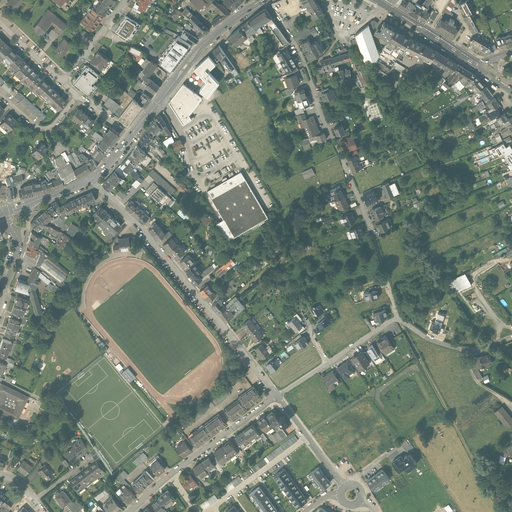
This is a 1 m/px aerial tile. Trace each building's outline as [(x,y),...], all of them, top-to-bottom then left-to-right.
[(8,0),(6,3),(13,10),(21,0),(8,0)] [(107,11),(110,8),(100,0),(98,0),(94,6),(104,15),(105,15),(107,13),(107,11)] [(210,9),(208,6),(212,1),(210,0),(191,0),(190,2),(203,16),(210,9)] [(214,0),(212,0),(212,1),(208,6),(210,9),(212,10),(215,8),(218,3),(214,0)] [(224,0),(223,2),(226,5),(227,7),(228,7),(232,10),(243,0),(224,0)] [(287,20),(287,18),(299,13),(302,11),(309,9),(306,4),(304,5),(302,3),(303,1),(301,1),(300,0),(281,0),(271,4),(273,8),(282,20),(285,19),(286,21),(288,20),(288,19),(287,20)] [(300,0),(301,1),(303,1),(302,3),(304,5),(306,4),(309,9),(317,3),(315,0),(300,0)] [(422,7),(414,3),(416,0),(401,0),(398,5),(418,17),(425,6),(423,6),(422,7)] [(456,0),(450,0),(444,9),(449,13),(455,4),(457,3),(456,0)] [(473,11),(474,11),(468,0),(466,0),(459,4),(465,15),(473,11)] [(144,11),(146,7),(136,1),(132,9),(137,12),(139,13),(141,10),(144,11)] [(214,26),(230,13),(222,5),(218,3),(215,8),(221,14),(211,22),(214,26)] [(323,13),(317,3),(309,9),(312,14),(311,15),(313,19),(323,13)] [(429,6),(427,5),(426,7),(425,6),(418,17),(424,21),(429,13),(425,10),(429,6)] [(104,15),(94,6),(90,10),(87,13),(88,14),(98,22),(100,20),(102,18),(102,17),(104,15)] [(170,16),(176,19),(181,13),(183,12),(175,8),(170,16)] [(193,15),(186,8),(183,12),(181,13),(189,19),(193,15)] [(255,15),(249,20),(256,29),(259,35),(267,30),(263,25),(264,24),(262,22),(264,21),(266,24),(267,23),(272,19),(265,8),(255,15)] [(50,26),(60,35),(67,26),(55,16),(47,9),(33,27),(34,28),(33,29),(39,34),(40,32),(41,33),(43,34),(43,35),(46,37),(49,34),(46,32),(50,26)] [(429,18),(434,21),(438,14),(433,10),(429,18)] [(465,15),(464,15),(472,32),(481,27),(473,11),(465,15)] [(98,22),(88,14),(83,21),(80,19),(77,22),(84,27),(87,25),(93,30),(98,23),(98,22)] [(189,19),(193,23),(197,19),(193,15),(189,19)] [(443,15),(435,27),(453,38),(460,25),(453,21),(454,20),(450,18),(449,19),(443,15)] [(120,34),(127,39),(128,37),(129,38),(137,26),(136,26),(138,23),(132,20),(126,16),(115,31),(120,34)] [(206,27),(197,19),(193,23),(196,26),(200,30),(201,31),(205,34),(209,31),(206,27)] [(278,27),(272,19),(267,23),(284,47),(287,45),(290,43),(279,29),(278,27)] [(251,33),(256,29),(249,20),(240,28),(247,36),(251,33)] [(359,46),(367,68),(368,71),(369,71),(379,55),(371,32),(376,24),(372,21),(355,35),(356,39),(359,46)] [(384,39),(388,41),(395,29),(385,23),(385,22),(382,22),(383,24),(382,26),(380,24),(378,28),(378,27),(374,32),(382,37),(381,37),(384,39)] [(297,28),(300,33),(307,29),(304,24),(297,28)] [(309,30),(313,37),(318,34),(314,27),(309,30)] [(243,40),(247,36),(240,28),(228,38),(232,43),(234,41),(237,45),(240,43),(241,44),(243,42),(244,41),(243,40)] [(175,34),(166,29),(164,33),(173,37),(175,34)] [(382,83),(387,75),(396,62),(404,49),(409,38),(395,29),(388,41),(379,55),(369,71),(375,79),(382,83)] [(185,39),(189,34),(184,30),(180,36),(185,39)] [(84,31),(80,36),(85,40),(89,34),(84,31)] [(321,35),(322,39),(329,37),(327,32),(326,33),(325,31),(320,32),(321,34),(321,35)] [(507,47),(511,44),(511,32),(508,33),(508,35),(503,37),(507,47)] [(251,33),(247,36),(252,45),(255,43),(253,40),(255,38),(251,33)] [(194,45),(198,41),(195,38),(192,36),(189,34),(185,39),(192,44),(194,45)] [(161,61),(159,63),(163,66),(163,67),(170,72),(172,69),(173,71),(191,48),(189,47),(192,44),(180,36),(178,35),(174,38),(176,40),(173,44),(172,43),(160,60),(161,61)] [(252,45),(247,36),(243,40),(244,41),(243,42),(248,48),(252,45)] [(480,51),(485,54),(486,53),(490,52),(491,52),(491,51),(493,51),(493,50),(492,45),(491,45),(476,36),(473,37),(472,38),(471,38),(470,39),(470,40),(470,41),(468,44),(471,46),(475,48),(480,51)] [(0,58),(1,58),(10,48),(0,37),(0,58)] [(499,49),(507,47),(503,37),(500,38),(500,37),(495,38),(499,49)] [(310,59),(310,60),(318,55),(318,54),(323,51),(319,44),(317,39),(316,39),(316,40),(311,43),(309,38),(300,43),(307,55),(307,56),(308,59),(309,59),(310,59)] [(434,56),(437,51),(409,38),(404,49),(412,53),(411,53),(424,59),(430,62),(434,56)] [(64,39),(54,52),(61,57),(71,45),(64,39)] [(281,61),(277,54),(286,49),(287,49),(288,48),(287,45),(284,47),(271,54),(277,64),(280,62),(281,61)] [(99,51),(103,54),(107,50),(102,46),(99,51)] [(219,46),(212,51),(219,59),(221,56),(223,59),(222,59),(230,70),(234,67),(219,46)] [(5,60),(9,63),(17,54),(10,48),(1,58),(4,61),(5,60)] [(141,52),(131,48),(130,52),(139,56),(141,52)] [(291,56),(287,49),(286,49),(277,54),(281,61),(291,56)] [(336,64),(345,61),(351,59),(349,53),(345,49),(340,51),(337,53),(331,56),(331,58),(333,65),(336,64)] [(99,51),(91,61),(97,66),(101,69),(104,66),(105,67),(108,63),(107,62),(109,59),(103,54),(99,51)] [(434,62),(442,66),(447,58),(437,51),(434,56),(430,62),(432,64),(434,62)] [(24,61),(17,54),(9,63),(12,66),(11,67),(15,71),(24,61)] [(208,56),(194,69),(206,82),(200,90),(208,97),(219,83),(208,71),(215,64),(208,56)] [(291,56),(281,61),(280,62),(286,71),(296,66),(296,65),(291,56)] [(145,68),(150,62),(146,58),(141,65),(145,68)] [(319,74),(324,72),(328,72),(327,69),(334,66),(333,65),(331,58),(321,62),(319,63),(320,67),(318,68),(319,74)] [(442,66),(446,69),(442,74),(445,77),(450,72),(451,73),(453,70),(457,64),(452,61),(447,58),(442,66)] [(114,63),(109,59),(107,62),(108,63),(105,67),(104,66),(101,69),(97,66),(95,68),(104,75),(114,63)] [(14,72),(21,79),(31,68),(24,61),(15,71),(14,72)] [(151,61),(150,62),(145,68),(142,72),(145,74),(148,77),(157,66),(155,65),(155,64),(151,61)] [(412,72),(396,62),(387,75),(390,77),(393,72),(394,73),(396,69),(409,77),(412,72)] [(218,63),(216,65),(221,74),(224,73),(218,63)] [(457,64),(453,70),(458,73),(460,74),(460,75),(460,74),(462,75),(459,78),(465,85),(468,82),(469,81),(466,77),(471,73),(463,68),(457,64)] [(359,75),(364,87),(366,89),(371,87),(361,65),(355,68),(359,75)] [(99,76),(86,66),(81,72),(82,73),(81,75),(80,74),(73,82),(90,95),(97,86),(93,83),(99,76)] [(142,78),(145,74),(142,72),(135,66),(132,70),(142,78)] [(298,70),(296,66),(286,71),(288,74),(295,71),(298,70)] [(346,71),(346,69),(338,70),(338,66),(337,67),(334,67),(335,72),(336,71),(337,80),(343,79),(343,78),(350,78),(350,71),(346,71)] [(36,73),(31,68),(21,79),(26,84),(27,83),(36,73)] [(251,70),(250,68),(245,71),(250,80),(253,78),(254,78),(250,70),(251,70)] [(448,88),(458,73),(453,70),(451,73),(447,78),(442,83),(448,88)] [(27,83),(32,88),(42,78),(36,73),(27,83)] [(468,82),(475,92),(485,86),(476,76),(475,75),(471,73),(466,77),(469,81),(468,82)] [(148,77),(145,74),(142,78),(143,78),(145,80),(142,83),(145,87),(148,83),(151,80),(148,77)] [(287,77),(285,78),(289,87),(299,84),(296,74),(287,77)] [(465,85),(459,78),(462,75),(460,74),(460,75),(460,74),(454,83),(459,90),(465,85)] [(353,77),(356,90),(364,87),(359,75),(353,77)] [(39,94),(40,93),(48,84),(42,78),(32,88),(39,94)] [(159,87),(151,80),(148,83),(145,87),(154,94),(159,87)] [(8,92),(9,92),(12,88),(5,81),(1,86),(8,92)] [(40,93),(49,101),(57,93),(48,84),(40,93)] [(183,84),(169,102),(183,124),(192,118),(190,115),(199,103),(199,102),(202,99),(183,84)] [(486,85),(485,86),(475,92),(477,93),(478,97),(481,100),(484,98),(485,99),(493,95),(486,85)] [(9,92),(14,96),(18,92),(13,87),(12,88),(9,92)] [(292,87),(285,90),(287,96),(292,94),(291,92),(294,91),(292,87)] [(362,99),(363,103),(366,101),(381,94),(378,89),(376,90),(376,89),(373,90),(371,87),(366,89),(364,87),(356,90),(359,100),(362,99)] [(294,92),(297,101),(306,97),(304,92),(303,89),(294,92)] [(114,112),(119,116),(133,98),(133,97),(128,93),(125,90),(120,96),(120,100),(122,101),(120,105),(110,97),(104,105),(113,113),(114,112)] [(137,101),(139,98),(135,95),(137,93),(134,91),(134,92),(130,90),(128,93),(133,97),(133,98),(137,101)] [(335,97),(332,90),(321,95),(324,102),(335,97)] [(19,91),(18,92),(14,96),(41,120),(45,115),(19,91)] [(66,101),(57,93),(49,101),(57,109),(66,101)] [(139,98),(137,101),(142,105),(145,106),(151,99),(143,93),(139,98)] [(470,97),(468,94),(453,103),(455,105),(470,97)] [(308,103),(306,97),(297,101),(300,109),(309,105),(308,103)] [(137,101),(133,98),(119,116),(118,117),(128,124),(142,105),(137,101)] [(489,108),(490,110),(499,104),(495,98),(487,102),(490,108),(489,108)] [(384,119),(376,99),(366,103),(366,101),(363,103),(369,124),(384,119)] [(482,101),(476,105),(479,109),(479,110),(485,107),(482,101)] [(486,112),(490,119),(500,113),(497,106),(490,110),(486,112)] [(76,118),(81,121),(86,114),(78,108),(71,117),(75,120),(76,118)] [(482,123),(490,119),(486,112),(483,113),(483,114),(478,117),(482,123)] [(498,121),(497,122),(495,124),(496,126),(509,118),(504,112),(496,117),(498,121)] [(3,119),(0,122),(0,123),(1,125),(7,130),(16,120),(12,116),(8,113),(5,116),(3,119)] [(94,120),(86,114),(81,121),(85,125),(83,127),(87,130),(94,120)] [(170,132),(165,125),(166,124),(160,115),(154,119),(155,120),(162,129),(167,135),(170,132)] [(306,119),(305,116),(297,119),(300,127),(304,126),(309,138),(321,134),(320,131),(319,131),(313,116),(306,119)] [(496,130),(497,132),(500,130),(511,122),(511,118),(511,117),(509,119),(509,118),(496,126),(498,129),(496,130)] [(157,134),(162,129),(155,120),(151,125),(155,128),(153,130),(156,132),(157,134)] [(509,128),(511,132),(511,122),(500,130),(502,133),(509,128)] [(151,125),(147,130),(153,135),(156,132),(153,130),(155,128),(151,125)] [(334,129),(337,136),(345,133),(342,125),(334,129)] [(103,137),(104,138),(112,144),(120,134),(110,127),(107,132),(106,131),(103,134),(104,135),(103,137)] [(100,141),(101,141),(104,138),(103,137),(93,129),(90,133),(100,141)] [(146,148),(154,138),(153,135),(147,130),(138,141),(146,148)] [(174,142),(171,136),(170,132),(167,135),(169,138),(163,141),(167,147),(169,145),(174,142)] [(321,134),(309,138),(301,141),(302,145),(308,143),(317,140),(318,142),(326,139),(324,133),(321,134)] [(348,140),(342,143),(346,152),(350,151),(355,148),(352,142),(353,141),(352,137),(348,139),(348,140)] [(106,152),(112,144),(104,138),(101,141),(100,141),(98,143),(97,145),(106,152)] [(180,139),(174,142),(169,145),(172,151),(173,151),(174,153),(175,152),(174,150),(184,145),(180,139)] [(40,141),(31,152),(38,158),(47,147),(46,146),(40,141)] [(311,149),(308,143),(302,145),(305,151),(311,149)] [(505,147),(503,143),(494,148),(489,150),(494,158),(502,153),(511,147),(509,144),(505,147)] [(100,160),(106,152),(97,145),(95,144),(90,152),(100,160)] [(137,144),(133,150),(141,158),(144,153),(145,152),(137,144)] [(89,161),(87,158),(82,154),(85,149),(81,146),(78,150),(76,149),(74,151),(87,163),(89,161)] [(166,155),(161,147),(158,149),(163,157),(166,155)] [(511,148),(511,149),(511,147),(502,153),(509,164),(510,165),(511,163),(511,148)] [(137,162),(141,158),(133,150),(129,156),(137,163),(137,162)] [(62,155),(67,164),(70,162),(75,169),(85,163),(85,162),(80,158),(79,159),(77,156),(73,153),(67,156),(65,153),(62,155)] [(151,158),(144,153),(141,158),(137,162),(140,164),(141,163),(146,166),(151,158)] [(49,157),(57,170),(61,177),(60,177),(65,184),(78,177),(75,169),(70,162),(67,164),(62,155),(55,159),(53,155),(49,157)] [(124,167),(130,172),(136,178),(139,176),(139,175),(135,171),(134,170),(134,169),(133,168),(137,163),(129,156),(121,164),(124,167)] [(347,161),(350,167),(359,163),(365,160),(363,157),(358,159),(357,157),(356,157),(347,161)] [(89,161),(87,163),(91,170),(97,166),(93,159),(89,161)] [(78,177),(91,170),(87,163),(85,163),(75,169),(78,177)] [(362,169),(359,163),(350,167),(352,173),(358,171),(362,169)] [(121,164),(115,170),(124,179),(130,172),(124,167),(121,164)] [(23,181),(21,172),(21,169),(21,167),(18,166),(17,170),(16,174),(12,175),(15,184),(23,181)] [(302,173),(304,179),(314,174),(311,168),(302,173)] [(153,169),(148,174),(170,194),(175,189),(153,169)] [(52,171),(50,172),(49,170),(44,174),(48,179),(49,181),(51,181),(51,180),(56,178),(52,171)] [(60,177),(61,177),(57,170),(52,171),(56,178),(60,177)] [(115,170),(108,178),(115,184),(119,181),(120,182),(120,183),(121,183),(125,180),(124,179),(115,170)] [(217,223),(227,241),(268,217),(241,171),(227,179),(226,177),(221,180),(223,181),(207,191),(223,219),(217,223)] [(3,180),(6,185),(7,184),(8,186),(11,185),(15,184),(12,175),(6,177),(7,179),(3,180)] [(56,178),(51,180),(51,181),(54,188),(63,185),(60,177),(56,178)] [(109,191),(115,184),(108,178),(103,183),(103,186),(109,191)] [(43,193),(54,188),(51,181),(49,181),(48,179),(40,182),(43,193)] [(136,188),(141,183),(137,179),(132,184),(136,188)] [(40,182),(31,184),(33,194),(43,193),(40,182)] [(171,199),(153,182),(146,190),(162,205),(165,202),(167,203),(171,199)] [(180,183),(177,185),(185,193),(188,190),(180,183)] [(381,185),(387,199),(399,194),(394,183),(389,186),(388,183),(381,185)] [(20,197),(33,194),(31,184),(24,185),(24,186),(20,187),(21,191),(18,192),(20,197)] [(334,201),(344,196),(342,192),(339,187),(329,191),(334,201)] [(116,193),(122,199),(127,196),(120,189),(116,193)] [(371,190),(362,194),(363,196),(363,197),(367,206),(378,201),(374,192),(372,193),(371,190)] [(91,192),(81,197),(86,209),(87,211),(91,209),(89,206),(90,205),(90,204),(95,201),(91,192)] [(344,196),(334,201),(339,210),(349,206),(344,196)] [(76,214),(86,209),(81,197),(70,202),(74,210),(76,214)] [(125,207),(131,212),(140,203),(137,199),(134,202),(132,200),(125,207)] [(50,205),(55,211),(58,209),(60,208),(55,202),(50,205)] [(67,210),(69,213),(74,210),(70,202),(64,205),(67,210)] [(131,212),(137,218),(143,211),(140,208),(144,204),(141,202),(140,203),(131,212)] [(50,205),(46,209),(50,215),(55,211),(50,205)] [(58,209),(62,214),(65,212),(67,210),(64,205),(60,208),(58,209)] [(93,215),(99,221),(107,213),(101,207),(93,215)] [(380,207),(371,211),(372,214),(371,214),(372,217),(373,217),(374,219),(381,216),(383,215),(382,212),(383,212),(382,210),(381,210),(380,207)] [(46,209),(38,216),(45,223),(51,218),(52,217),(50,215),(46,209)] [(149,217),(143,211),(137,218),(143,223),(149,217)] [(66,214),(65,212),(62,214),(59,216),(59,217),(63,221),(65,219),(63,217),(68,214),(67,213),(66,214)] [(355,221),(351,212),(341,216),(346,226),(355,221)] [(109,215),(107,213),(99,221),(97,223),(111,236),(121,226),(119,224),(120,223),(117,221),(116,222),(112,217),(113,216),(110,214),(109,215)] [(38,216),(34,219),(37,223),(38,222),(41,226),(43,225),(45,223),(38,216)] [(334,221),(331,216),(322,220),(325,225),(334,221)] [(58,227),(63,221),(59,217),(54,219),(52,220),(58,227)] [(36,230),(41,226),(38,222),(37,223),(34,219),(30,222),(36,230)] [(392,227),(389,220),(381,223),(376,225),(379,232),(392,227)] [(49,226),(45,223),(43,225),(44,226),(45,227),(44,229),(56,236),(59,231),(54,228),(49,225),(49,226)] [(71,223),(67,231),(74,235),(79,226),(71,223)] [(165,234),(156,223),(153,227),(148,230),(158,241),(163,236),(165,234)] [(361,226),(349,230),(352,238),(364,234),(361,226)] [(163,236),(167,241),(171,238),(173,236),(169,231),(165,234),(163,236)] [(31,232),(28,242),(37,246),(40,238),(45,241),(46,239),(31,232)] [(63,233),(55,245),(62,249),(69,237),(63,233)] [(134,237),(119,239),(119,243),(119,245),(113,245),(114,251),(130,249),(129,242),(134,241),(134,237)] [(163,244),(169,251),(177,244),(171,238),(167,241),(163,244)] [(36,250),(41,254),(43,251),(39,248),(37,246),(28,242),(25,252),(35,256),(36,257),(37,254),(35,253),(36,250)] [(178,243),(177,244),(169,251),(175,258),(180,254),(184,250),(178,243)] [(97,253),(92,250),(81,263),(85,266),(97,253)] [(46,254),(43,251),(41,254),(40,255),(35,265),(43,269),(40,272),(54,284),(58,287),(63,291),(67,286),(63,283),(66,279),(64,277),(68,272),(46,254)] [(33,260),(35,256),(25,252),(23,257),(31,261),(32,260),(33,260)] [(180,262),(186,269),(194,262),(188,255),(180,262)] [(231,258),(216,270),(220,275),(235,263),(231,258)] [(187,275),(191,280),(198,275),(202,271),(194,262),(186,269),(185,270),(189,274),(187,275)] [(198,275),(201,278),(216,265),(214,263),(202,271),(198,275)] [(50,290),(54,284),(40,272),(34,268),(26,283),(28,284),(36,288),(39,282),(36,280),(38,276),(43,279),(43,280),(48,284),(45,287),(50,290)] [(201,278),(198,275),(191,280),(195,285),(197,283),(198,284),(201,282),(200,281),(202,279),(201,278)] [(470,287),(464,275),(448,283),(456,295),(470,287)] [(221,288),(224,292),(233,284),(235,282),(233,278),(221,288)] [(428,283),(415,289),(417,293),(427,289),(426,287),(431,284),(428,278),(426,279),(428,283)] [(26,289),(28,284),(26,283),(26,282),(17,279),(14,289),(29,294),(28,291),(26,289)] [(41,313),(35,290),(36,288),(28,284),(26,289),(28,291),(29,294),(30,298),(31,301),(35,315),(37,315),(38,320),(42,319),(41,318),(46,317),(45,312),(41,313)] [(53,293),(58,287),(54,284),(50,290),(53,293)] [(200,290),(205,296),(212,290),(207,284),(205,286),(204,285),(201,288),(202,289),(200,290)] [(235,287),(233,284),(224,292),(226,295),(235,287)] [(215,288),(212,290),(205,296),(209,301),(216,295),(215,293),(217,291),(215,288)] [(368,292),(363,294),(365,302),(379,298),(377,293),(376,290),(370,292),(370,291),(367,291),(368,292)] [(472,290),(463,295),(466,299),(475,294),(472,290)] [(237,298),(235,295),(228,301),(229,302),(224,306),(226,308),(227,307),(237,298)] [(14,304),(24,307),(25,308),(27,303),(26,303),(27,300),(22,298),(16,296),(16,298),(15,298),(14,301),(14,302),(14,304)] [(212,305),(216,310),(223,304),(226,301),(222,296),(212,305)] [(237,298),(227,307),(230,310),(232,310),(235,308),(238,311),(240,309),(241,310),(244,307),(241,303),(237,298)] [(24,307),(14,304),(11,312),(20,315),(23,316),(25,311),(23,310),(24,307)] [(224,306),(223,304),(216,310),(219,313),(226,308),(224,306)] [(323,311),(320,304),(314,308),(314,306),(311,308),(308,309),(313,316),(315,315),(314,313),(316,312),(318,315),(323,311)] [(233,316),(229,311),(230,310),(227,307),(226,308),(219,313),(226,322),(233,316)] [(381,321),(387,317),(385,310),(381,312),(373,314),(374,320),(370,321),(371,325),(376,324),(381,321)] [(293,316),(294,318),(298,322),(301,319),(297,314),(293,316)] [(23,316),(20,315),(18,321),(20,322),(25,324),(27,317),(23,316)] [(439,334),(442,323),(444,317),(441,316),(437,315),(436,321),(435,324),(432,331),(439,334)] [(329,321),(326,317),(317,324),(320,328),(323,326),(326,324),(329,321)] [(9,318),(7,326),(15,330),(17,330),(20,322),(18,321),(9,318)] [(288,323),(285,325),(288,329),(291,326),(296,332),(297,331),(299,333),(304,329),(302,327),(298,322),(294,318),(288,323)] [(242,325),(247,331),(254,325),(250,319),(242,325)] [(247,331),(251,336),(258,330),(254,325),(247,331)] [(13,337),(15,330),(7,326),(4,334),(13,337)] [(263,335),(258,330),(251,336),(255,341),(255,342),(259,338),(263,335)] [(296,341),(294,342),(299,349),(308,344),(306,341),(306,340),(304,336),(302,337),(296,341)] [(377,342),(385,355),(394,349),(386,336),(377,342)] [(11,342),(2,339),(0,346),(0,354),(6,357),(11,342)] [(257,355),(261,360),(269,353),(261,344),(255,349),(258,354),(257,355)] [(369,348),(367,349),(368,350),(368,351),(373,358),(375,361),(380,358),(377,353),(372,345),(368,347),(369,348)] [(370,364),(362,352),(352,358),(352,359),(355,363),(360,371),(370,364)] [(491,365),(489,356),(473,360),(475,369),(477,369),(491,365)] [(266,365),(271,372),(279,365),(274,359),(268,364),(266,365)] [(481,379),(477,369),(475,369),(473,360),(468,362),(477,381),(481,379)] [(343,364),(337,368),(345,380),(349,377),(348,375),(353,371),(347,361),(343,364)] [(128,366),(121,372),(129,382),(136,376),(128,366)] [(332,371),(323,377),(328,385),(329,387),(332,384),(331,383),(338,379),(332,371)] [(240,381),(247,390),(252,387),(245,377),(240,381)] [(29,397),(0,383),(0,411),(12,417),(10,421),(15,424),(29,397)] [(240,399),(246,407),(261,396),(254,387),(239,398),(240,399)] [(226,397),(230,393),(227,389),(192,417),(196,421),(201,417),(205,414),(205,413),(210,410),(221,401),(226,397)] [(224,411),(231,420),(247,408),(246,407),(240,399),(224,411)] [(511,423),(511,418),(502,406),(494,413),(507,428),(511,423)] [(281,422),(273,411),(265,417),(273,426),(277,432),(282,439),(287,435),(282,428),(281,429),(278,425),(281,422)] [(205,425),(211,434),(226,423),(220,414),(205,425)] [(273,426),(265,417),(264,415),(257,420),(265,432),(273,426)] [(257,430),(252,424),(242,431),(249,440),(251,442),(260,435),(257,430)] [(211,434),(205,425),(189,437),(196,446),(211,434)] [(259,428),(257,430),(260,435),(264,441),(267,438),(259,428)] [(249,440),(242,431),(235,437),(242,448),(246,445),(245,443),(249,440)] [(282,439),(277,432),(272,435),(278,442),(282,439)] [(298,440),(294,435),(280,446),(281,446),(284,450),(298,440)] [(182,438),(184,441),(185,440),(189,447),(192,445),(185,436),(182,438)] [(81,438),(76,442),(84,452),(89,449),(81,438)] [(184,441),(177,446),(183,455),(184,455),(185,455),(186,454),(186,453),(191,449),(189,447),(185,440),(184,441)] [(235,447),(230,440),(221,446),(229,457),(237,451),(238,451),(235,447)] [(79,456),(84,452),(76,442),(71,445),(73,447),(79,456)] [(24,448),(21,453),(25,456),(31,449),(27,446),(25,449),(24,448)] [(214,452),(216,455),(222,463),(222,462),(229,457),(221,446),(214,452)] [(266,456),(270,461),(284,451),(284,450),(281,446),(266,456)] [(511,446),(506,448),(505,450),(504,450),(501,452),(501,454),(500,455),(498,464),(499,464),(505,465),(506,459),(510,454),(511,453),(511,446)] [(76,458),(79,456),(73,447),(68,451),(70,452),(67,454),(72,462),(76,459),(76,458)] [(93,448),(88,452),(95,460),(99,457),(93,448)] [(42,457),(48,462),(52,457),(46,452),(42,457)] [(133,461),(138,466),(147,457),(145,454),(143,452),(133,461)] [(392,463),(399,472),(405,468),(407,471),(417,464),(410,454),(407,456),(406,456),(404,457),(405,458),(403,459),(401,456),(392,463)] [(222,462),(222,463),(216,455),(213,457),(215,460),(221,468),(224,465),(222,462)] [(208,456),(201,462),(207,471),(214,465),(215,465),(213,462),(208,456)] [(266,456),(252,467),(255,472),(270,461),(266,456)] [(23,459),(16,467),(25,474),(32,466),(23,459)] [(157,459),(157,460),(153,462),(152,461),(149,464),(154,469),(153,469),(154,470),(155,470),(158,474),(165,468),(160,463),(157,459)] [(221,468),(215,460),(213,462),(215,465),(214,465),(218,470),(221,468)] [(207,471),(201,462),(192,468),(200,478),(208,472),(207,471)] [(92,465),(90,466),(97,476),(104,471),(97,463),(93,466),(92,465)] [(40,467),(37,470),(38,470),(37,471),(39,474),(40,473),(45,480),(52,474),(44,464),(42,466),(41,465),(39,466),(40,467)] [(91,481),(97,476),(90,466),(87,468),(88,469),(84,472),(91,481)] [(330,483),(318,467),(308,474),(320,490),(330,483)] [(284,469),(274,476),(278,481),(287,474),(284,469)] [(123,470),(119,474),(124,479),(128,475),(123,470)] [(154,478),(146,470),(132,484),(139,492),(146,486),(148,484),(154,478)] [(246,471),(241,475),(245,480),(252,474),(248,470),(246,471)] [(375,475),(382,485),(390,479),(382,470),(375,475)] [(79,474),(77,476),(84,486),(91,481),(84,472),(80,475),(79,474)] [(124,479),(119,474),(116,477),(123,484),(124,484),(128,488),(130,486),(124,479)] [(199,486),(190,474),(182,480),(188,488),(192,485),(195,489),(199,486)] [(287,474),(278,481),(281,485),(290,478),(287,474)] [(375,475),(367,481),(374,491),(382,485),(375,475)] [(78,491),(84,486),(77,476),(74,478),(75,479),(71,482),(78,491)] [(238,476),(231,482),(235,487),(242,482),(238,476)] [(290,478),(281,485),(284,489),(294,482),(290,478)] [(235,487),(231,482),(226,485),(227,486),(224,487),(228,492),(230,490),(235,487)] [(294,482),(284,489),(287,494),(297,487),(294,482)] [(124,484),(123,484),(117,490),(124,497),(123,498),(128,503),(135,496),(128,488),(124,484)] [(259,487),(249,494),(262,511),(276,511),(277,511),(266,496),(266,497),(264,494),(259,487)] [(297,487),(287,494),(291,498),(300,491),(297,487)] [(170,493),(167,490),(163,493),(163,492),(161,494),(161,495),(158,498),(165,507),(169,503),(170,504),(175,499),(172,495),(171,496),(169,494),(170,493)] [(63,491),(54,498),(62,507),(65,504),(70,500),(63,491)] [(300,491),(291,498),(294,503),(304,496),(300,491)] [(104,496),(101,492),(93,498),(96,502),(104,496)] [(1,503),(4,504),(0,509),(0,511),(6,511),(7,511),(12,505),(11,504),(13,500),(6,496),(1,503)] [(117,511),(122,507),(112,496),(102,505),(108,511),(117,511)] [(304,496),(294,503),(297,507),(307,500),(304,496)] [(165,507),(158,498),(152,503),(158,511),(165,511),(168,510),(165,507)] [(70,500),(65,504),(71,511),(72,511),(81,506),(76,500),(72,503),(70,500)] [(210,504),(207,500),(200,505),(203,510),(210,504)] [(450,503),(445,507),(448,511),(450,511),(454,510),(450,503)]
